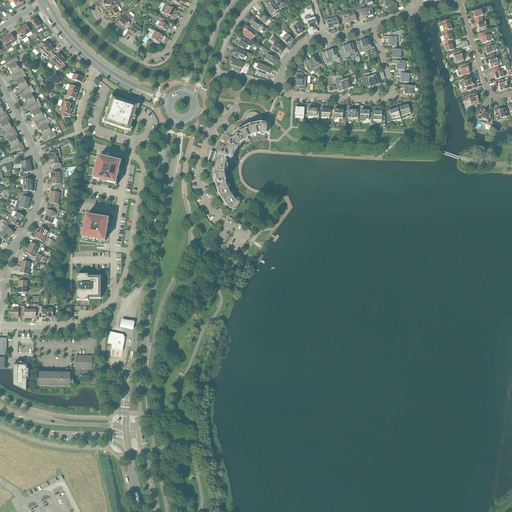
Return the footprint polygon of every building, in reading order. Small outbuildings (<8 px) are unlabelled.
[(15,0),(13,2),(9,4),(13,9),(12,9),(14,12),(15,11),(17,10),(21,7),(19,5),(23,2),(24,2),(23,1),(24,1),(23,0),(15,0)] [(111,0),(98,0),(99,4),(102,4),(102,6),(104,6),(106,10),(111,7),(110,7),(110,6),(112,5),(111,0)] [(273,0),(278,6),(277,6),(279,10),(283,7),(281,5),(285,2),(284,2),(285,1),(284,0),(273,0)] [(392,0),(390,0),(384,2),(386,8),(387,7),(389,13),(399,10),(396,3),(394,4),(392,0)] [(269,7),(266,9),(269,12),(269,13),(272,17),(277,14),(275,12),(278,10),(272,1),(267,4),(269,7)] [(368,7),(365,8),(368,17),(373,15),(372,11),(375,11),(374,8),(374,5),(373,2),(367,4),(368,7)] [(117,3),(104,12),(107,17),(110,16),(111,18),(112,17),(113,17),(114,17),(115,17),(116,17),(117,16),(118,15),(118,14),(118,13),(119,12),(117,8),(119,7),(117,3)] [(361,6),(355,7),(357,13),(360,12),(361,14),(362,18),(368,17),(365,8),(364,3),(360,4),(361,6)] [(165,4),(161,12),(164,14),(166,14),(166,15),(166,16),(167,17),(168,18),(169,18),(170,18),(171,18),(172,17),(173,18),(174,16),(177,17),(180,12),(168,6),(165,4)] [(351,12),(348,13),(351,22),(356,20),(354,14),(357,13),(355,7),(350,9),(351,12)] [(260,14),(258,16),(264,24),(269,20),(271,22),(273,20),(263,9),(260,11),(261,11),(259,13),(260,14)] [(472,17),(474,22),(483,19),(482,16),(483,16),(481,9),(473,12),(474,16),(472,17)] [(344,11),(339,13),(340,19),(343,18),(345,24),(351,22),(348,13),(347,11),(344,12),(344,11)] [(126,12),(115,25),(120,29),(122,26),(124,28),(125,27),(126,27),(127,27),(128,27),(128,26),(129,25),(129,24),(130,23),(129,22),(133,18),(126,12)] [(333,15),(330,16),(331,19),(334,27),(339,26),(338,21),(337,19),(340,19),(339,13),(333,14),(333,15)] [(305,16),(304,18),(305,20),(306,20),(309,28),(312,27),(313,31),(316,30),(315,27),(318,26),(315,16),(310,17),(309,15),(305,16)] [(327,16),(321,18),(323,24),(326,23),(327,24),(328,29),(334,27),(331,19),(330,16),(330,15),(327,16)] [(173,25),(159,17),(157,20),(160,22),(158,26),(159,27),(159,28),(160,29),(161,30),(162,31),(163,31),(164,30),(165,30),(167,31),(168,29),(170,30),(173,25)] [(250,21),(249,22),(252,24),(250,26),(258,32),(260,30),(264,32),(267,29),(262,24),(253,17),(250,21)] [(36,18),(31,21),(33,25),(34,26),(31,27),(35,33),(36,35),(38,34),(37,32),(42,29),(42,27),(41,25),(42,25),(39,20),(38,21),(36,18)] [(451,19),(440,22),(441,26),(442,26),(444,32),(452,29),(451,25),(453,25),(451,19)] [(483,19),(474,22),(476,28),(478,27),(479,31),(487,29),(485,22),(484,23),(483,19)] [(296,25),(292,28),(297,36),(303,32),(301,29),(303,28),(302,26),(299,20),(294,23),(296,25)] [(135,24),(127,34),(132,38),(134,35),(135,37),(136,35),(137,36),(138,35),(139,35),(140,35),(140,34),(141,33),(141,32),(141,31),(140,30),(142,29),(135,24)] [(21,28),(26,35),(31,32),(32,35),(35,33),(31,27),(29,29),(28,28),(26,25),(23,26),(21,27),(21,28)] [(246,26),(242,31),(245,33),(243,35),(250,40),(253,38),(254,38),(257,34),(246,26)] [(17,31),(16,31),(18,34),(19,35),(16,37),(20,43),(23,41),(22,40),(23,40),(25,43),(29,40),(27,37),(26,35),(21,28),(19,29),(18,29),(16,30),(17,31)] [(454,35),(452,29),(444,32),(441,33),(442,36),(443,36),(445,42),(453,39),(452,35),(454,35)] [(166,37),(152,30),(150,33),(153,35),(151,39),(153,40),(153,41),(154,42),(154,43),(155,43),(156,44),(157,44),(158,44),(159,43),(160,43),(161,41),(163,43),(166,37)] [(287,34),(281,39),(288,45),(293,40),(291,37),(293,35),(289,30),(286,33),(287,34)] [(383,37),(384,37),(383,40),(388,40),(388,46),(388,49),(397,49),(397,46),(397,43),(398,43),(398,42),(399,38),(400,38),(400,37),(399,37),(401,30),(402,30),(390,34),(390,37),(383,37)] [(487,31),(478,34),(480,40),(481,39),(483,44),(491,41),(489,35),(488,35),(487,31)] [(8,35),(6,36),(6,37),(11,45),(13,47),(16,52),(18,50),(18,46),(17,45),(17,44),(20,43),(16,37),(14,38),(13,37),(11,34),(9,36),(8,35)] [(238,35),(236,39),(240,42),(238,45),(240,46),(239,47),(243,50),(244,49),(245,50),(247,45),(251,47),(253,44),(238,35)] [(274,36),(270,40),(274,44),(271,49),(280,55),(284,49),(281,47),(283,44),(274,36)] [(2,40),(1,40),(4,45),(2,46),(5,52),(8,50),(13,47),(11,45),(6,37),(4,38),(1,40),(2,40)] [(371,38),(364,40),(368,55),(376,52),(371,38)] [(445,42),(442,43),(443,47),(444,46),(446,52),(454,50),(453,46),(455,45),(453,39),(445,42)] [(368,55),(364,40),(356,42),(360,53),(364,52),(365,56),(368,55)] [(36,47),(34,49),(38,53),(40,51),(42,50),(44,52),(50,45),(46,41),(42,45),(40,43),(36,47)] [(346,45),(350,57),(351,60),(353,59),(354,59),(353,56),(357,54),(354,43),(346,45)] [(44,52),(41,54),(46,58),(46,57),(48,59),(53,55),(50,53),(54,49),(50,45),(44,52)] [(342,59),(350,57),(346,45),(339,48),(342,59)] [(484,53),(485,59),(495,56),(494,52),(492,46),(484,48),(486,53),(484,53)] [(234,47),(232,52),(235,54),(234,57),(239,59),(239,58),(243,60),(246,52),(234,47)] [(336,48),(329,51),(333,62),(340,60),(336,48)] [(392,52),(392,58),(393,58),(392,61),(402,61),(402,59),(401,59),(401,55),(402,55),(402,54),(403,50),(404,50),(397,49),(388,49),(387,49),(388,49),(387,52),(392,52)] [(266,56),(264,60),(275,66),(278,60),(272,57),(273,54),(267,50),(264,55),(266,56)] [(462,50),(453,53),(454,57),(453,57),(455,63),(463,61),(462,57),(464,56),(462,50)] [(325,64),(333,62),(329,51),(322,53),(325,64)] [(53,55),(48,59),(51,62),(49,63),(53,67),(55,65),(56,64),(63,57),(59,53),(56,56),(55,57),(53,55)] [(316,55),(310,59),(316,69),(318,73),(322,71),(319,67),(323,65),(316,55)] [(495,56),(485,59),(487,64),(489,64),(490,68),(493,67),(493,69),(499,68),(498,65),(496,59),(495,56)] [(55,65),(53,67),(58,71),(59,70),(61,71),(65,67),(63,65),(64,64),(67,61),(63,57),(56,64),(55,65)] [(10,71),(18,67),(16,62),(18,61),(17,58),(5,64),(7,69),(9,68),(10,71)] [(230,62),(229,65),(231,65),(232,66),(231,69),(239,72),(241,69),(242,69),(244,63),(231,59),(230,62)] [(315,74),(318,73),(316,69),(310,59),(303,63),(309,73),(313,71),(315,74)] [(402,61),(392,61),(391,61),(392,61),(391,64),(396,64),(396,70),(397,70),(397,73),(404,74),(404,70),(405,70),(405,67),(406,67),(406,66),(407,62),(408,62),(402,61)] [(258,63),(256,69),(259,70),(258,72),(265,75),(266,73),(269,74),(270,71),(272,72),(273,70),(258,63)] [(469,63),(459,66),(460,70),(459,70),(460,71),(458,71),(457,72),(458,76),(459,77),(470,74),(468,69),(470,69),(469,63)] [(10,75),(13,79),(25,73),(23,70),(20,71),(18,67),(10,71),(12,74),(10,75)] [(493,69),(491,70),(493,76),(495,75),(496,79),(504,77),(502,70),(502,71),(501,67),(499,68),(493,69)] [(67,81),(69,82),(74,84),(75,81),(77,81),(81,83),(82,77),(79,76),(80,74),(74,72),(74,74),(70,73),(68,78),(67,81)] [(296,75),(295,83),(307,83),(307,76),(303,75),(303,73),(302,73),(297,72),(297,75),(296,75)] [(17,83),(18,86),(26,82),(24,78),(26,76),(25,73),(13,79),(15,84),(17,83)] [(366,76),(361,78),(362,81),(361,81),(363,87),(363,86),(365,86),(366,89),(373,86),(370,75),(369,73),(366,74),(366,76)] [(377,73),(370,75),(373,86),(381,84),(377,73)] [(412,74),(404,74),(397,73),(395,73),(395,76),(400,77),(400,82),(409,83),(410,79),(410,78),(411,74),(412,74)] [(338,92),(346,90),(341,75),(339,76),(338,76),(339,80),(335,81),(336,85),(328,87),(329,92),(338,89),(338,92)] [(341,75),(346,90),(353,88),(352,85),(355,84),(355,82),(356,82),(354,76),(355,76),(350,77),(350,76),(343,79),(341,75)] [(465,87),(461,89),(463,92),(467,91),(476,88),(475,83),(473,83),(471,79),(468,80),(468,77),(463,79),(464,81),(463,81),(465,87)] [(505,82),(504,79),(495,82),(497,87),(499,87),(500,91),(511,88),(509,81),(505,82)] [(18,90),(20,95),(33,89),(31,86),(28,87),(26,82),(18,86),(20,89),(18,90)] [(69,82),(68,85),(70,85),(68,91),(77,94),(79,88),(74,86),(74,84),(69,82)] [(304,93),(304,91),(309,91),(310,84),(307,83),(295,83),(295,93),(304,93)] [(399,85),(399,86),(400,86),(400,89),(404,89),(404,94),(405,95),(405,98),(408,98),(408,95),(413,95),(413,91),(414,91),(414,90),(415,86),(416,86),(404,86),(399,85)] [(24,99),(26,102),(34,98),(31,93),(34,92),(33,89),(20,95),(23,100),(24,99)] [(64,95),(63,98),(69,100),(70,97),(75,99),(77,94),(68,91),(66,96),(64,95)] [(464,104),(469,102),(470,106),(474,104),(474,105),(479,104),(477,99),(479,98),(478,92),(462,97),(464,104)] [(61,97),(60,100),(62,101),(61,106),(63,107),(72,110),(72,109),(73,109),(74,106),(73,105),(73,104),(68,103),(69,100),(63,98),(61,97)] [(26,106),(28,110),(40,104),(39,101),(36,102),(34,98),(26,102),(28,105),(26,106)] [(112,98),(104,123),(129,131),(133,116),(134,113),(137,106),(112,98)] [(296,102),(295,102),(295,119),(295,118),(299,118),(300,118),(300,117),(304,117),(304,113),(308,113),(308,109),(304,109),(304,108),(298,108),(299,103),(296,103),(296,102)] [(411,113),(408,105),(402,107),(401,102),(398,103),(398,102),(398,103),(403,119),(403,120),(408,116),(407,114),(411,113)] [(309,103),(308,103),(308,120),(308,119),(312,118),(313,118),(313,117),(317,118),(317,109),(311,108),(312,104),(309,104),(309,103)] [(401,119),(396,103),(395,103),(396,104),(393,105),(394,110),(392,111),(392,110),(387,112),(387,122),(396,119),(400,119),(401,119)] [(32,114),(34,117),(42,113),(39,109),(42,107),(40,104),(28,110),(31,115),(32,114)] [(322,104),(321,104),(321,120),(325,119),(326,119),(326,118),(330,118),(330,109),(324,109),(325,104),(322,104)] [(335,104),(334,104),(334,121),(334,120),(338,119),(339,119),(343,119),(343,110),(337,110),(338,105),(335,105),(335,104)] [(348,105),(347,105),(347,122),(347,121),(351,120),(352,120),(352,119),(356,119),(356,110),(350,110),(351,106),(348,105)] [(360,105),(360,122),(361,122),(365,121),(365,120),(369,120),(369,111),(363,111),(364,106),(361,106),(361,105),(360,105)] [(373,106),(373,123),(373,122),(381,123),(382,121),(382,116),(382,112),(376,111),(376,107),(374,107),(374,106),(373,106)] [(59,111),(58,114),(58,115),(59,115),(62,117),(62,116),(64,116),(65,114),(70,115),(72,110),(63,107),(61,112),(59,111)] [(481,108),(477,119),(481,120),(480,122),(487,124),(486,125),(485,129),(489,130),(490,126),(489,125),(491,117),(489,117),(491,112),(486,111),(486,109),(481,108)] [(494,110),(497,121),(501,120),(501,119),(507,117),(506,113),(507,113),(505,108),(500,110),(499,108),(494,110)] [(211,152),(209,159),(216,162),(214,165),(214,177),(216,189),(222,200),(230,208),(231,207),(235,209),(236,210),(240,203),(237,200),(231,193),(226,185),(225,176),(225,167),(227,162),(225,161),(226,157),(231,158),(233,153),(238,145),(245,139),(253,135),(262,133),(266,133),(267,125),(266,125),(261,124),(261,122),(261,120),(261,118),(260,117),(259,116),(258,114),(257,114),(256,113),(255,112),(253,112),(252,112),(250,112),(249,113),(248,113),(246,114),(245,115),(245,117),(244,118),(244,120),(235,125),(225,134),(217,146),(215,153),(211,152)] [(35,120),(34,121),(36,126),(48,120),(47,117),(44,118),(42,113),(34,117),(35,120)] [(10,121),(8,116),(0,119),(0,124),(2,128),(10,124),(9,121),(10,121)] [(61,119),(57,121),(62,130),(65,128),(61,119)] [(40,130),(42,133),(50,129),(47,124),(50,123),(48,120),(36,126),(39,131),(40,130)] [(10,124),(2,128),(5,133),(2,134),(3,138),(16,131),(13,127),(12,128),(10,124)] [(52,134),(50,129),(42,133),(43,136),(42,137),(44,142),(56,135),(55,132),(52,134)] [(18,136),(16,131),(3,138),(5,141),(8,139),(10,144),(18,140),(16,137),(18,136)] [(18,140),(10,144),(12,149),(10,150),(11,153),(24,147),(21,142),(19,143),(18,140)] [(48,154),(49,160),(58,158),(61,157),(59,149),(58,148),(51,150),(52,153),(48,154)] [(98,157),(93,179),(97,180),(100,180),(115,184),(116,180),(116,178),(117,176),(119,177),(119,176),(119,175),(117,175),(118,171),(119,172),(120,172),(121,171),(118,170),(118,168),(119,168),(119,166),(120,162),(106,159),(102,158),(98,157)] [(59,164),(58,158),(49,160),(50,166),(55,165),(55,169),(62,168),(61,163),(59,164)] [(21,164),(15,165),(16,169),(22,168),(31,166),(30,162),(29,160),(21,162),(21,164)] [(23,173),(20,174),(20,176),(27,176),(26,173),(32,172),(31,170),(32,170),(31,166),(22,168),(23,173)] [(51,173),(51,179),(60,178),(64,178),(63,172),(63,171),(63,168),(62,168),(55,169),(55,173),(51,173)] [(20,176),(20,179),(24,180),(23,185),(32,185),(33,185),(33,181),(32,181),(32,179),(27,179),(27,176),(20,176)] [(60,184),(60,178),(51,179),(51,185),(54,185),(54,188),(56,189),(61,189),(62,189),(63,184),(60,184)] [(20,185),(19,193),(22,193),(26,194),(26,191),(32,191),(32,189),(33,185),(32,185),(23,185),(20,185)] [(62,189),(61,189),(56,189),(56,192),(51,191),(50,197),(59,199),(62,199),(63,192),(63,189),(62,189)] [(19,193),(19,196),(21,196),(22,197),(20,202),(29,204),(30,200),(30,199),(27,198),(25,197),(26,194),(22,193),(19,193)] [(54,204),(53,208),(59,209),(60,205),(58,204),(59,199),(50,197),(49,203),(54,204)] [(17,201),(15,209),(21,211),(22,208),(27,210),(28,208),(29,204),(20,202),(17,201)] [(47,210),(45,215),(54,219),(57,220),(59,213),(60,210),(59,209),(53,208),(51,211),(47,210)] [(15,209),(13,211),(16,213),(14,217),(21,222),(22,222),(24,219),(23,218),(24,217),(19,214),(21,211),(15,209)] [(46,226),(52,229),(54,225),(52,224),(54,219),(45,215),(43,221),(48,223),(46,226)] [(11,216),(7,223),(12,227),(14,224),(18,227),(19,225),(20,225),(22,222),(14,217),(11,216)] [(107,227),(107,225),(108,219),(86,216),(82,238),(104,241),(106,233),(108,234),(109,233),(108,233),(108,232),(106,232),(106,229),(108,229),(109,229),(109,228),(107,227)] [(3,231),(10,237),(13,235),(12,234),(14,233),(10,229),(12,227),(7,223),(1,229),(3,231)] [(40,227),(37,232),(45,237),(48,232),(50,233),(53,234),(55,230),(52,229),(46,226),(44,229),(40,227)] [(0,239),(2,238),(6,241),(7,240),(10,237),(3,231),(0,234),(0,239)] [(37,232),(34,238),(38,240),(37,242),(43,245),(44,246),(48,238),(45,237),(37,232)] [(41,248),(43,245),(37,242),(35,245),(31,243),(28,248),(36,252),(39,247),(41,248)] [(29,255),(28,259),(35,261),(39,254),(36,252),(28,248),(25,253),(29,255)] [(22,261),(21,267),(29,269),(31,263),(34,264),(35,261),(28,259),(26,262),(22,261)] [(24,274),(23,277),(30,278),(30,275),(28,274),(29,269),(21,267),(19,273),(24,274)] [(101,287),(101,284),(101,276),(88,276),(88,275),(77,275),(77,286),(79,286),(79,289),(77,289),(77,300),(88,300),(88,299),(101,299),(101,289),(101,287)] [(18,281),(18,287),(27,287),(27,281),(29,281),(30,278),(23,277),(23,281),(18,281)] [(30,308),(30,318),(31,318),(31,319),(35,319),(35,318),(36,318),(36,312),(39,312),(39,306),(39,304),(30,304),(30,308)] [(21,312),(21,306),(18,306),(18,308),(13,308),(13,318),(18,318),(18,312),(21,312)] [(30,318),(30,308),(24,308),(24,306),(21,306),(21,312),(24,312),(24,318),(25,318),(25,319),(29,319),(29,318),(30,318)] [(47,308),(42,308),(42,306),(39,306),(39,312),(41,312),(41,318),(42,318),(42,319),(46,319),(46,318),(47,318),(47,308)] [(53,308),(47,308),(47,318),(48,318),(48,319),(52,319),(52,318),(53,318),(53,312),(56,312),(56,306),(53,306),(53,308)] [(134,323),(121,320),(119,329),(133,332),(134,323)] [(107,345),(112,346),(112,350),(123,352),(125,339),(123,336),(111,333),(110,333),(107,345)] [(74,365),(74,367),(75,367),(75,369),(76,369),(75,376),(88,376),(88,369),(92,369),(92,367),(94,367),(95,363),(94,363),(92,363),(92,357),(76,357),(75,363),(74,363),(74,365)] [(13,381),(13,383),(14,383),(14,385),(26,391),(26,389),(26,388),(26,386),(27,378),(28,378),(29,369),(27,369),(27,364),(24,364),(20,362),(17,363),(14,363),(14,369),(14,370),(13,381)] [(70,384),(70,379),(70,373),(65,373),(37,372),(36,386),(70,387),(70,384)]
